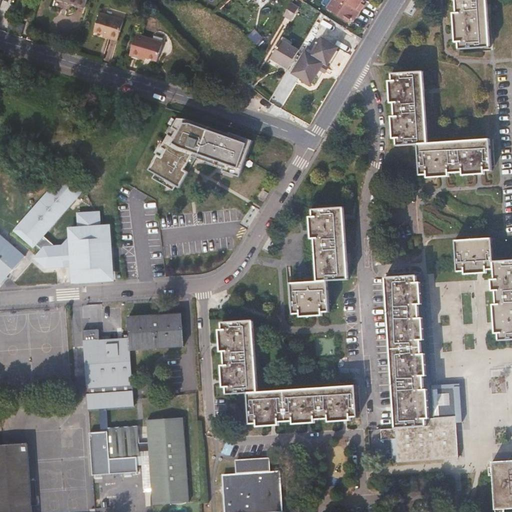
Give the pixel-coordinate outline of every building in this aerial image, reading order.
[(302,1),(301,0),(292,0),(283,16),(291,20),(302,1)] [(352,15),(355,17),(363,5),(360,3),(361,0),(332,0),(326,8),(347,22),(350,17),(352,15)] [(455,0),(456,13),(458,42),(459,49),(489,46),(486,0),(455,0)] [(123,19),(99,12),(94,31),(104,33),(109,35),(109,37),(117,39),(123,19)] [(130,53),(156,61),(158,53),(161,45),(135,37),(130,53)] [(337,47),(321,38),(311,55),(305,51),(292,74),(311,84),(318,71),(322,73),(337,47)] [(299,50),(281,40),(271,59),(287,69),(299,50)] [(427,143),(422,72),(392,74),(392,81),(394,102),(395,116),(396,138),(397,146),(417,144),(419,175),(427,175),(449,173),(463,172),(484,170),(491,170),(489,139),(427,143)] [(152,177),(173,190),(192,156),(224,167),(222,170),(240,177),(253,140),(230,131),(229,133),(188,118),(178,118),(148,169),(154,173),(152,177)] [(85,192),(65,175),(16,231),(33,247),(37,244),(43,250),(36,258),(46,267),(56,266),(56,258),(61,257),(75,270),(76,279),(88,278),(88,281),(97,281),(97,278),(109,277),(107,258),(110,258),(109,248),(107,249),(106,229),(98,230),(97,214),(78,215),(79,231),(73,231),(73,234),(62,246),(51,247),(41,238),(74,201),(72,198),(75,194),(80,198),(85,192)] [(348,279),(343,207),(313,209),(313,217),(314,239),(317,281),(291,283),(293,314),(300,313),(322,312),(329,311),(327,280),(348,279)] [(20,264),(22,262),(23,259),(25,257),(0,234),(0,284),(1,286),(8,279),(7,277),(13,270),(16,269),(18,267),(20,264)] [(511,259),(493,261),(492,239),(456,241),(458,271),(465,271),(486,269),(494,269),(494,279),(495,290),(496,304),(498,333),(498,340),(511,338),(511,259)] [(420,275),(386,277),(396,428),(382,429),(382,439),(397,438),(398,462),(459,457),(456,416),(430,418),(428,384),(420,275)] [(129,338),(130,350),(183,347),(181,314),(127,318),(129,338)] [(257,392),(252,320),(221,322),(222,329),(223,351),(224,365),(226,387),(226,394),(247,393),(249,424),(257,423),(278,422),(293,421),(314,419),(328,418),(350,417),(357,416),(355,385),(257,392)] [(130,350),(129,338),(98,340),(98,330),(83,331),(87,388),(132,385),(130,350)] [(99,409),(107,408),(134,406),(132,385),(87,388),(88,410),(99,409)] [(107,408),(99,409),(100,432),(107,431),(107,408)] [(189,502),(183,418),(165,419),(160,418),(157,418),(155,418),(151,419),(150,420),(147,420),(148,442),(135,443),(135,430),(107,431),(109,459),(136,458),(136,452),(149,451),(153,504),(189,502)] [(109,459),(107,431),(100,432),(88,433),(91,475),(137,472),(136,458),(109,459)] [(0,511),(31,511),(27,444),(1,446),(0,445),(0,511)] [(236,461),(237,475),(223,476),(225,511),(247,511),(248,511),(281,509),(280,493),(278,493),(277,483),(279,483),(279,473),(269,473),(268,459),(236,461)] [(511,460),(491,462),(495,510),(511,508),(511,460)]
